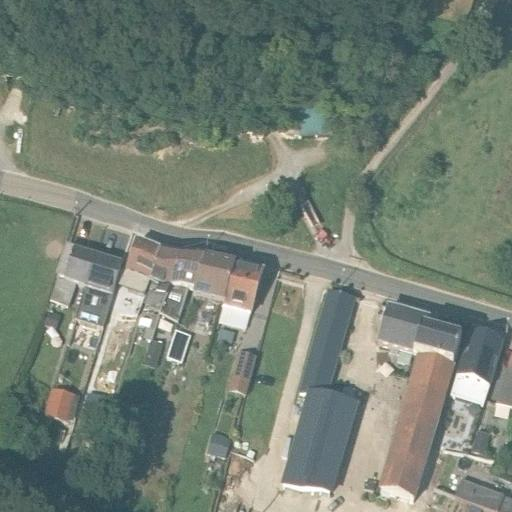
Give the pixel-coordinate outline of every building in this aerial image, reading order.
[(297,139),(322,138),(320,109),(297,111),(297,139)] [(144,294),(159,245),(143,240),(141,245),(134,243),(134,242),(133,242),(124,272),(119,271),(114,285),(144,294)] [(159,244),(159,245),(144,294),(142,301),(145,302),(142,310),(160,315),(179,250),(159,244)] [(93,255),(67,248),(55,279),(57,280),(49,303),(67,309),(75,285),(82,288),(93,255)] [(203,257),(179,250),(160,315),(158,320),(176,325),(186,290),(193,292),(203,257)] [(121,264),(93,255),(82,288),(74,320),(100,328),(114,285),(119,271),(121,264)] [(234,266),(203,257),(193,292),(192,296),(223,305),(234,266)] [(262,273),(234,266),(223,305),(221,309),(248,317),(249,317),(262,273)] [(306,396),(279,484),(331,500),(358,408),(325,398),(353,302),(328,294),(299,393),(306,396)] [(248,317),(221,309),(217,324),(244,331),(248,317)] [(435,326),(387,311),(376,349),(415,361),(377,494),(413,505),(459,345),(432,337),(435,326)] [(60,318),(47,314),(42,329),(55,332),(60,318)] [(158,319),(151,317),(148,323),(140,320),(137,329),(146,332),(142,343),(150,345),(158,319)] [(190,338),(175,333),(165,365),(181,369),(190,338)] [(481,411),(502,345),(470,335),(449,401),(481,411)] [(161,348),(150,346),(143,371),(154,373),(161,348)] [(255,358),(237,353),(227,393),(245,397),(255,358)] [(511,359),(495,408),(511,411),(511,359)] [(79,400),(50,392),(42,418),(72,426),(79,400)] [(302,397),(301,396),(299,396),(298,396),(296,397),(295,398),(295,400),(296,402),(297,403),(298,404),(300,404),(302,403),(303,402),(303,400),(303,398),(302,397)] [(489,437),(475,433),(468,455),(484,458),(489,437)] [(229,441),(210,436),(205,457),(223,462),(229,441)] [(511,511),(511,501),(459,482),(453,500),(483,511),(511,511)]
